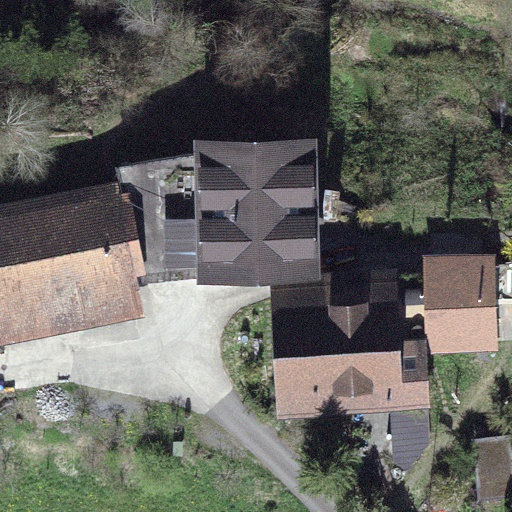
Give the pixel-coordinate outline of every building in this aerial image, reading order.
[(204,154),(121,167),(143,269),(208,264),(311,262),(307,142),(204,145),(204,154)] [(109,194),(0,213),(0,331),(131,308),(109,194)] [(433,344),(487,342),(484,261),(431,263),(433,344)] [(384,291),(280,297),(286,390),(391,383),(392,397),(426,395),(419,281),(383,283),(384,291)] [(481,425),(484,479),(511,477),(511,424),(481,425)]
